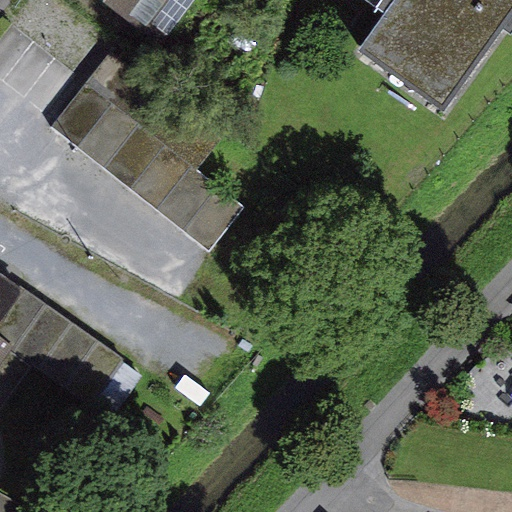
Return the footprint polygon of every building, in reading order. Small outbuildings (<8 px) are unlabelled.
[(250,0),(135,0),(210,55),(250,0)] [(511,37),(511,0),(404,0),(364,53),(451,118),(511,37)] [(116,53),(52,125),(212,265),(251,220),(204,179),(228,151),(116,53)] [(0,358),(44,302),(0,268),(0,358)] [(105,402),(139,358),(58,296),(24,340),(105,402)]
